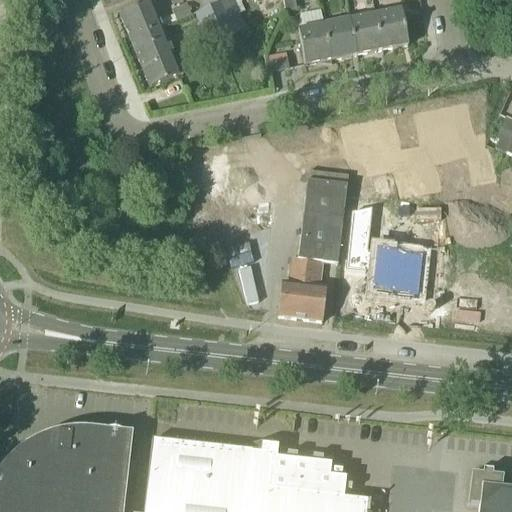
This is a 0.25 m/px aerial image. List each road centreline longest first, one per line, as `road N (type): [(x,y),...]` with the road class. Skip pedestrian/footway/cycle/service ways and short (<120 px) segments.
road 1 (primary): [(511,390),(72,337)]
road 2 (residential): [(113,108),(135,130),(448,75)]
